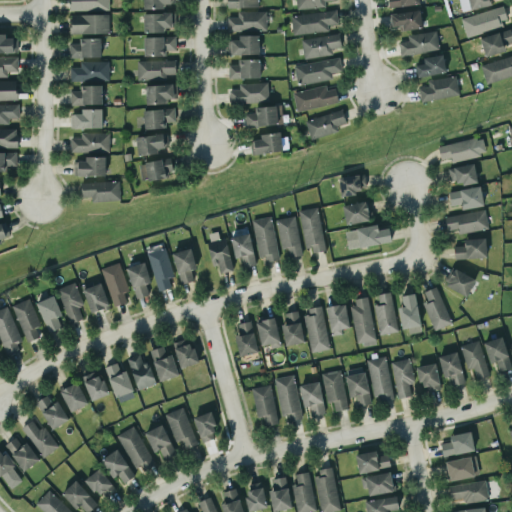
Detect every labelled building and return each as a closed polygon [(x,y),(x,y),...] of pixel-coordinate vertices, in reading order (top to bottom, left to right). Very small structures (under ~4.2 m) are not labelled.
[(69,0),(69,10),(108,11),(108,0),(69,0)] [(174,0),(143,0),(144,10),(164,9),(164,5),(174,5),(174,0)] [(257,0),(227,0),(227,8),(258,7),(257,0)] [(295,0),(296,9),(325,8),(324,2),(335,1),(334,0),(295,0)] [(458,0),(461,12),(492,6),(490,0),(458,0)] [(508,24),(502,7),(461,19),(466,37),(508,24)] [(328,31),(328,26),(338,25),(336,10),(290,16),(293,36),(328,31)] [(422,29),(420,11),(390,14),(391,27),(401,26),(401,31),(422,29)] [(237,13),(237,17),(227,18),(227,32),(266,31),(265,12),(237,13)] [(144,13),(143,33),(163,33),(164,28),(175,28),(175,14),(144,13)] [(70,15),(71,34),(109,34),(108,15),(70,15)] [(480,37),(484,57),(506,52),(504,45),(511,43),(511,36),(511,31),(480,37)] [(408,42),(398,43),(400,55),(438,52),(436,32),(407,35),(408,42)] [(6,34),(0,34),(0,53),(17,53),(17,38),(6,39),(6,34)] [(340,48),(339,34),(301,39),(303,59),(332,56),(331,49),(340,48)] [(259,55),(259,36),(238,36),(238,41),(227,41),(227,56),(259,55)] [(175,50),(175,37),(143,38),(144,56),(166,56),(166,51),(175,50)] [(100,38),(78,39),(79,44),(69,44),(69,58),(101,57),(100,38)] [(511,55),(480,66),(486,84),(511,76),(511,55)] [(417,77),(445,74),(443,56),(423,58),(423,64),(415,65),(417,77)] [(0,77),(7,78),(7,72),(17,72),(17,58),(0,57),(0,77)] [(293,67),(297,86),(332,79),(331,75),(342,72),(339,57),(293,67)] [(259,79),(260,60),(238,59),(237,65),(228,65),(228,78),(259,79)] [(136,79),(166,81),(166,75),(175,75),(175,61),(137,60),(136,79)] [(79,62),(79,67),(69,67),(69,82),(108,81),(108,62),(79,62)] [(459,95),(455,76),(427,81),(428,87),(418,89),(421,103),(459,95)] [(16,81),(0,81),(0,100),(17,100),(16,81)] [(229,91),(229,104),(268,102),(267,83),(238,84),(239,90),(229,91)] [(69,91),(70,106),(102,105),(101,85),(80,86),(80,91),(69,91)] [(145,86),(146,103),(176,102),(175,85),(145,86)] [(292,93),(296,112),(338,103),(335,89),(327,91),(325,85),(292,93)] [(0,124),(8,124),(8,119),(18,119),(18,105),(0,104),(0,124)] [(245,127),(277,126),(276,107),(253,108),(253,114),(245,114),(245,127)] [(101,109),(80,110),(80,114),(71,114),(71,129),(102,128),(101,109)] [(143,110),(144,130),(165,129),(165,123),(175,123),(174,109),(143,110)] [(336,126),(346,124),(343,111),(305,120),(309,139),(338,133),(336,126)] [(0,129),(0,148),(17,149),(17,129),(0,129)] [(70,153),(108,154),(109,133),(80,133),(80,138),(70,137),(70,153)] [(251,155),(282,151),(280,133),(259,135),(260,140),(249,141),(251,155)] [(137,155),(158,155),(157,149),(167,149),(167,136),(136,136),(137,155)] [(437,146),(440,160),(449,158),(450,162),(485,155),(482,138),(437,146)] [(0,171),(6,171),(6,167),(16,166),(16,152),(0,152),(0,171)] [(74,177),(105,176),(104,158),(73,159),(74,177)] [(172,177),(170,160),(139,163),(141,180),(172,177)] [(448,168),(450,185),(476,182),(474,164),(448,168)] [(367,192),(365,175),(338,177),(340,195),(367,192)] [(91,202),(119,201),(119,182),(80,183),(80,198),(91,198),(91,202)] [(461,210),(483,206),(480,186),(448,193),(450,207),(460,205),(461,210)] [(369,222),(367,203),(343,205),(345,224),(369,222)] [(305,249),(310,247),(312,254),(326,251),(316,207),(297,212),(305,249)] [(487,230),(485,211),(444,216),(446,234),(487,230)] [(260,264),(279,260),(270,216),(252,220),(260,264)] [(280,250),(287,248),(289,258),(302,255),(294,216),(275,220),(280,250)] [(0,242),(11,239),(5,222),(0,223),(0,242)] [(391,242),(389,228),(378,230),(377,225),(355,229),(359,248),(391,242)] [(230,238),(235,259),(240,258),(242,268),(256,265),(248,234),(230,238)] [(219,274),(233,271),(225,238),(206,243),(212,267),(217,266),(219,274)] [(463,246),(453,247),(454,260),(486,258),(485,239),(463,240),(463,246)] [(195,270),(191,249),(173,252),(179,284),(193,281),(191,271),(195,270)] [(100,269),(113,307),(126,303),(123,293),(129,292),(118,263),(100,269)] [(145,285),(151,283),(144,263),(125,269),(135,299),(148,295),(145,285)] [(443,286),(466,297),(475,280),(451,268),(443,286)] [(82,288),(90,313),(109,307),(100,282),(82,288)] [(77,307),(83,305),(74,283),(57,289),(69,324),(82,319),(77,307)] [(419,294),(434,331),(451,323),(436,287),(419,294)] [(379,335),(398,331),(390,292),(376,295),(377,304),(373,305),(379,335)] [(48,334),(61,328),(56,318),(62,316),(53,295),(35,303),(48,334)] [(419,326),(416,295),(401,296),(402,307),(398,307),(400,328),(419,326)] [(39,337),(35,328),(41,326),(29,299),(11,307),(27,343),(39,337)] [(357,344),(375,341),(367,299),(348,303),(357,344)] [(349,328),(345,304),(326,307),(330,336),(342,334),(341,329),(349,328)] [(0,309),(0,340),(5,353),(23,345),(6,307),(0,309)] [(302,312),(310,353),(329,349),(321,308),(302,312)] [(304,343),(297,311),(283,314),(286,324),(280,325),(285,347),(304,343)] [(255,322),(261,346),(269,344),(270,349),(281,347),(274,318),(255,322)] [(238,356),(256,354),(252,322),(236,324),(237,335),(235,335),(238,356)] [(511,369),(503,337),(483,342),(489,365),(495,363),(497,372),(511,369)] [(179,368),(196,364),(191,338),(173,342),(179,368)] [(459,346),(467,370),(472,368),(475,381),(489,376),(478,341),(459,346)] [(159,382),(177,376),(167,345),(149,351),(159,382)] [(451,387),(464,383),(456,352),(437,357),(443,379),(448,377),(451,387)] [(137,390),(155,384),(148,362),(142,364),(139,354),(127,358),(137,390)] [(366,360),(375,404),(393,400),(384,356),(366,360)] [(410,397),(409,385),(412,385),(411,360),(392,361),(395,398),(410,397)] [(104,368),(115,398),(132,392),(121,362),(104,368)] [(421,393),(440,390),(435,364),(416,367),(421,393)] [(91,401),(108,394),(98,370),(81,377),(91,401)] [(347,409),(340,370),(321,374),(327,403),(332,402),(334,412),(347,409)] [(356,407),(371,404),(364,373),(345,376),(349,399),(354,397),(356,407)] [(275,378),(281,422),(300,420),(295,375),(275,378)] [(59,390),(70,413),(88,405),(77,382),(59,390)] [(309,406),(310,417),(323,415),(320,383),(299,385),(302,407),(309,406)] [(257,427),(276,425),(272,385),(253,387),(257,427)] [(52,404),(47,396),(36,402),(51,430),(68,420),(58,401),(52,404)] [(166,413),(177,451),(195,446),(184,408),(166,413)] [(218,437),(208,412),(192,418),(202,443),(218,437)] [(58,447),(43,427),(39,430),(31,420),(21,429),(44,458),(58,447)] [(153,453),(159,450),(164,462),(176,457),(163,425),(144,433),(153,453)] [(118,434),(137,475),(154,467),(135,426),(118,434)] [(443,457),(474,451),(470,432),(448,436),(450,442),(440,444),(443,457)] [(26,442),(20,446),(15,438),(5,445),(22,472),(39,461),(26,442)] [(0,479),(7,491),(21,483),(0,447),(0,479)] [(133,477),(118,450),(101,459),(111,479),(118,475),(122,483),(133,477)] [(376,457),(376,451),(355,455),(358,473),(390,468),(387,455),(376,457)] [(478,476),(474,456),(444,462),(448,482),(478,476)] [(85,480),(101,500),(115,489),(99,469),(85,480)] [(312,473),(319,511),(334,511),(340,511),(332,469),(312,473)] [(294,475),(296,484),(291,485),(296,511),(310,511),(316,511),(308,472),(294,475)] [(394,491),(390,472),(360,479),(363,489),(366,488),(368,497),(394,491)] [(290,510),(286,478),(269,479),(272,511),(290,510)] [(446,487),(449,501),(462,499),(462,504),(488,500),(484,480),(446,487)] [(85,511),(89,511),(97,505),(75,481),(61,494),(77,510),(80,507),(85,511)] [(244,492),(248,511),(249,511),(267,508),(262,488),(244,492)] [(242,511),(235,489),(221,493),(224,503),(220,504),(222,511),(242,511)] [(42,511),(71,511),(48,490),(35,505),(42,511)] [(215,511),(210,497),(197,503),(200,511),(215,511)] [(365,511),(388,511),(398,511),(397,498),(365,500),(365,511)]
